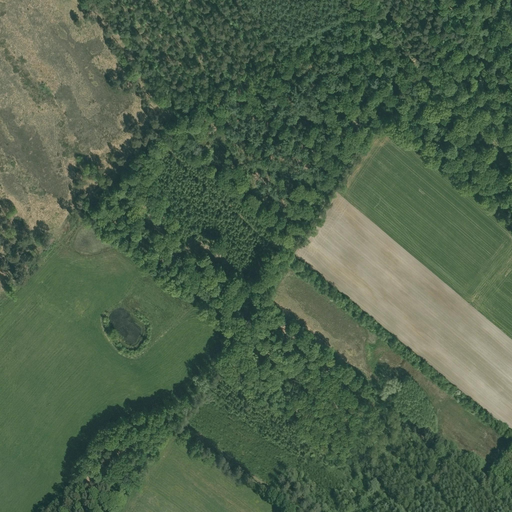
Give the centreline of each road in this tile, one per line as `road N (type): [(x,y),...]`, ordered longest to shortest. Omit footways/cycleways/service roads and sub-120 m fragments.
road 1 (track): [(0,258),(71,215),(92,219),(234,331),(176,409),(119,460),(100,511)]
road 2 (track): [(407,511),(224,370),(236,359)]
road 3 (track): [(224,370),(186,425),(298,511)]
